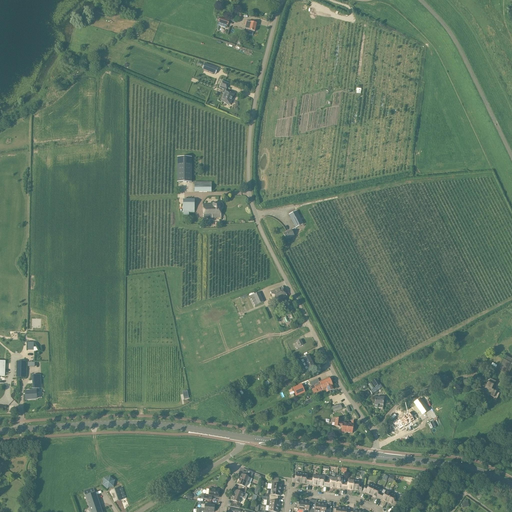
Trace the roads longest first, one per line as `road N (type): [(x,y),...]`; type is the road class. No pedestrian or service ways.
road 1 (unclassified): [(374,456),(373,431),(334,375),(251,204),(251,120),(283,0)]
road 2 (tertiary): [(0,431),(143,425),(242,437)]
road 3 (unclassified): [(511,158),(454,39),(421,0)]
road 4 (tertiary): [(374,456),(455,465),(511,485)]
road 5 (tertiary): [(242,437),(374,456)]
road 6 (unclassified): [(138,511),(238,450),(242,437)]
